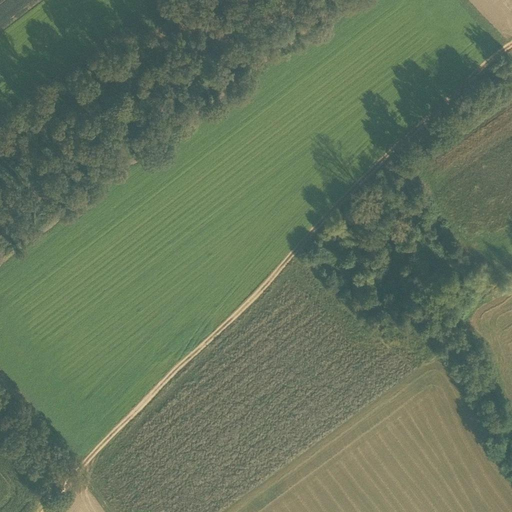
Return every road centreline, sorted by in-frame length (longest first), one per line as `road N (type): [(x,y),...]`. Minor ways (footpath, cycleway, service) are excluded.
road 1 (track): [(505,45),(81,474)]
road 2 (track): [(0,380),(68,484)]
